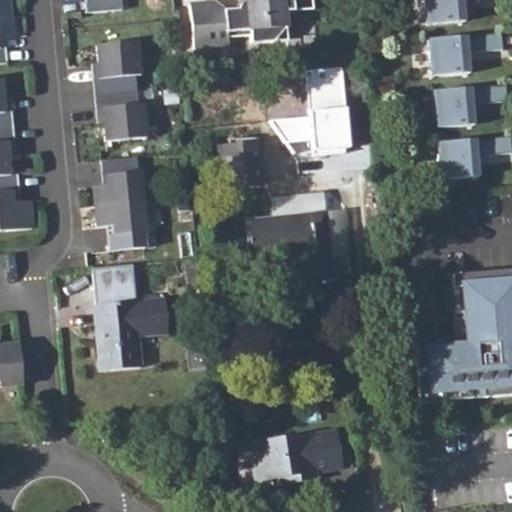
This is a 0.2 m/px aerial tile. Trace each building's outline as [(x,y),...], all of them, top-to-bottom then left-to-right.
[(0,0),(0,59),(8,59),(6,44),(2,45),(1,36),(15,35),(11,0),(0,0)] [(215,6),(191,9),(194,53),(228,50),(228,41),(251,39),(252,48),(277,46),(288,34),(287,16),(314,13),(312,0),(249,0),(249,3),(243,4),(239,13),(224,13),(215,6)] [(423,0),(426,24),(465,21),(463,2),(487,0),(423,0)] [(427,39),(429,76),(468,73),(467,54),(501,51),(500,34),(427,39)] [(102,74),(96,74),(99,107),(105,107),(107,140),(149,137),(146,104),(141,104),(138,70),(144,69),(141,39),(100,42),(102,74)] [(1,76),(0,76),(0,154),(6,229),(29,227),(27,200),(14,201),(12,188),(17,188),(15,156),(9,156),(7,126),(11,126),(10,109),(3,110),(1,76)] [(433,91),(436,128),(475,125),(473,105),(507,103),(506,85),(433,91)] [(436,144),(439,180),(478,177),(476,158),(510,155),(509,138),(436,144)] [(259,186),(257,165),(255,146),(206,150),(210,191),(259,186)] [(108,180),(96,181),(100,224),(113,223),(113,231),(109,232),(111,250),(146,247),(145,233),(149,233),(144,170),(140,170),(139,156),(103,159),(104,173),(108,173),(108,180)] [(303,277),(332,275),(325,212),(245,222),(250,265),(301,258),(303,277)] [(96,305),(94,305),(100,373),(144,369),(141,337),(170,334),(167,298),(137,301),(133,264),(93,267),(96,305)] [(418,339),(424,403),(511,395),(511,271),(455,276),(460,335),(418,339)] [(0,387),(21,386),(18,346),(0,347),(0,387)] [(311,435),(310,433),(257,442),(260,460),(252,460),(256,483),(292,476),(293,484),(318,480),(316,474),(344,469),(337,430),(311,435)]
